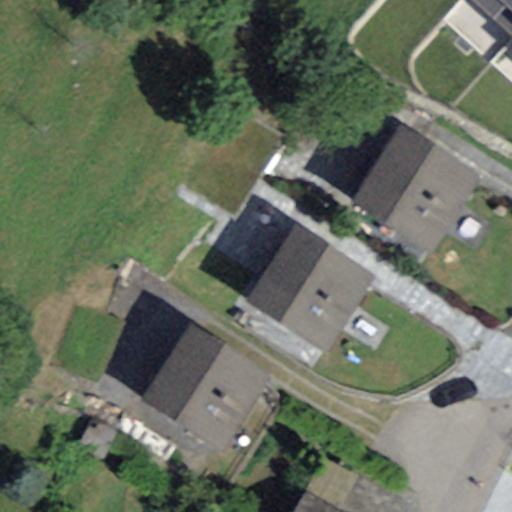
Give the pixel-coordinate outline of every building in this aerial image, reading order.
[(511,0),(456,0),(441,18),(511,81),(511,0)] [(478,178),(400,128),(351,203),(430,253),(478,178)] [(374,281),(297,226),(246,298),(323,353),(374,281)] [(268,379),(187,328),(142,400),(223,450),(268,379)] [(339,511),(306,491),(294,511),(339,511)]
